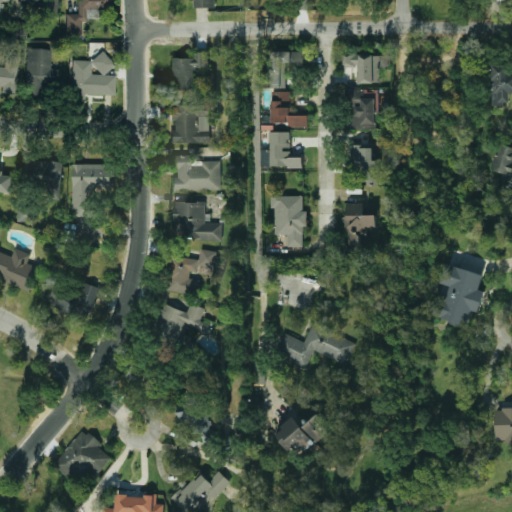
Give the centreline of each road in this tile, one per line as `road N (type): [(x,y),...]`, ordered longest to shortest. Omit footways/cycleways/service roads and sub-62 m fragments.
road 1 (residential): [(133,0),(138,221),(131,277),(85,380),(0,481)]
road 2 (residential): [(511,25),(134,29)]
road 3 (residential): [(323,27),(323,245)]
road 4 (residential): [(136,133),(0,123)]
